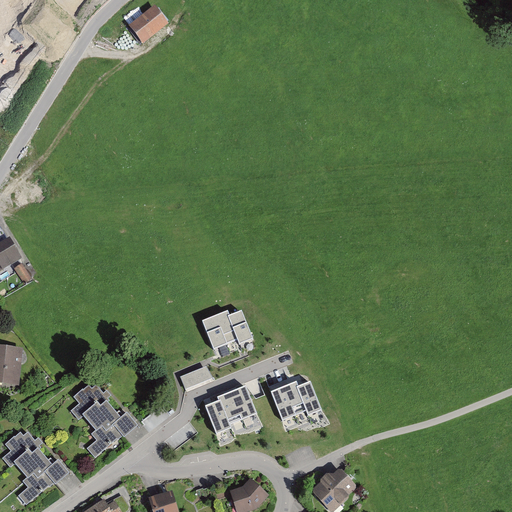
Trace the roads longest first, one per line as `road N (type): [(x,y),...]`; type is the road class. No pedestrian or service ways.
road 1 (residential): [(0,174),(91,29),(119,0)]
road 2 (track): [(144,51),(111,72),(0,201)]
road 3 (residential): [(137,454),(165,472),(264,464),(281,482),(280,511)]
